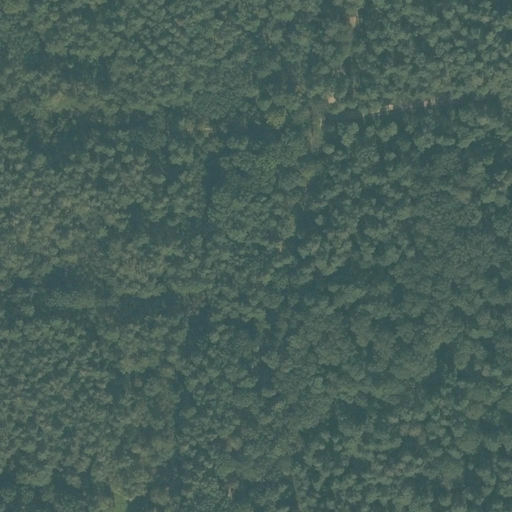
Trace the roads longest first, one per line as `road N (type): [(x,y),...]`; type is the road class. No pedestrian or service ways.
road 1 (track): [(222,511),(260,328),(331,112)]
road 2 (track): [(0,107),(221,127),(331,112)]
road 3 (track): [(331,112),(511,89)]
